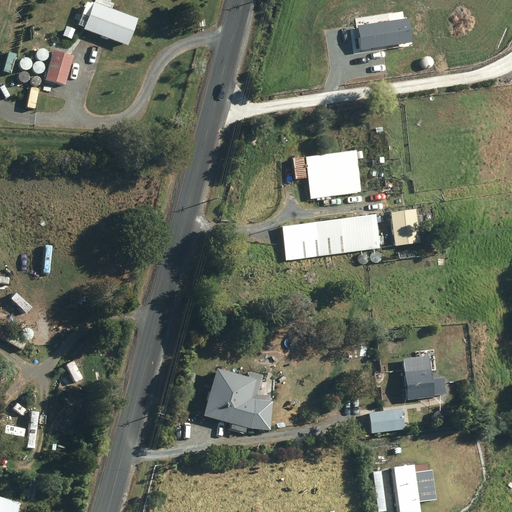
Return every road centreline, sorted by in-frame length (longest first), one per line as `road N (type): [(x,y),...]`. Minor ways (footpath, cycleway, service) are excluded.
road 1 (tertiary): [(108,511),(245,0)]
road 2 (unknown): [(218,101),(382,85),(492,62),(511,50)]
